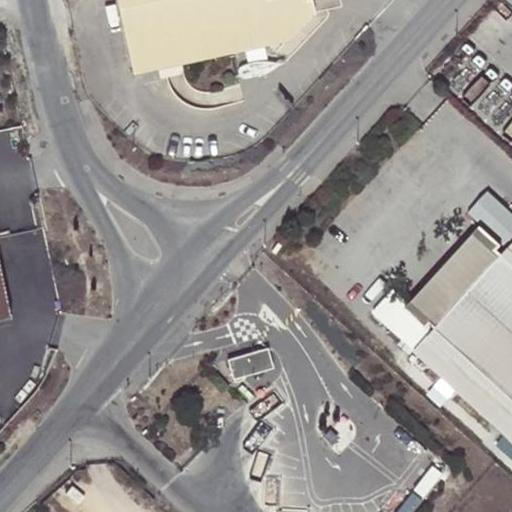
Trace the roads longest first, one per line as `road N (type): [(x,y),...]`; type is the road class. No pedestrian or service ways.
road 1 (tertiary): [(209,251),(293,175),(453,0)]
road 2 (tertiary): [(0,498),(141,333)]
road 3 (unclassified): [(79,165),(141,333)]
road 4 (unclassified): [(34,0),(79,165)]
road 5 (unclassified): [(209,251),(79,165)]
